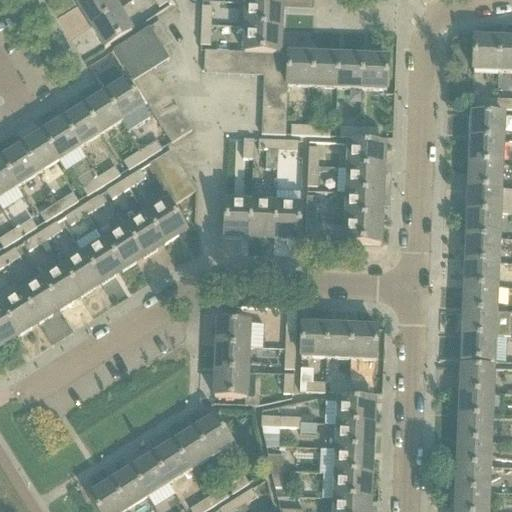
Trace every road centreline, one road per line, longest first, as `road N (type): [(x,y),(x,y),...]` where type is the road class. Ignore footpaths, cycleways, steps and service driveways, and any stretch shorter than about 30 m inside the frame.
road 1 (unclassified): [(38,383),(196,290),(416,293)]
road 2 (unclassified): [(416,293),(425,43),(453,11),(511,0)]
road 3 (unclassified): [(405,511),(416,293)]
